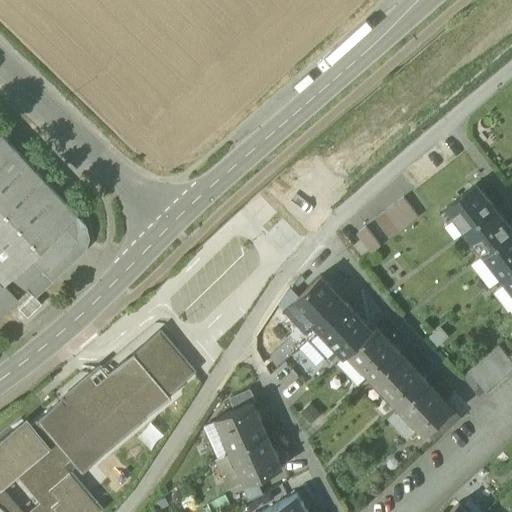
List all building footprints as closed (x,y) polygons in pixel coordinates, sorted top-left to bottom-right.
[(315,0),(333,17),(350,0),(315,0)] [(75,214),(0,134),(0,311),(15,297),(2,282),(75,214)] [(453,215),(465,231),(495,208),(476,184),(446,206),(453,215)] [(394,204),(408,223),(418,216),(403,197),(394,204)] [(385,211),(399,230),(408,223),(394,204),(385,211)] [(511,232),(511,230),(495,208),(465,231),(484,254),(511,232)] [(399,230),(385,211),(376,218),(390,237),(399,230)] [(85,225),(75,214),(2,282),(15,297),(25,287),(34,297),(84,249),(88,237),(85,225)] [(455,238),(465,231),(453,215),(443,222),(455,238)] [(356,234),(369,250),(371,253),(380,245),(366,227),(356,234)] [(511,270),(511,232),(484,254),(502,278),(511,270)] [(348,240),(361,257),(369,250),(356,234),(348,240)] [(491,287),(502,278),(484,254),(472,262),(491,287)] [(511,270),(502,278),(511,290),(511,270)] [(319,328),(320,327),(346,303),(320,275),(284,309),(305,331),(313,322),(319,328)] [(511,290),(502,278),(491,287),(509,310),(511,308),(511,290)] [(372,330),(346,303),(320,327),(336,345),(336,346),(336,347),(344,355),(349,351),(372,330)] [(372,330),(349,351),(366,369),(365,370),(368,374),(373,379),(374,378),(401,354),(375,326),(372,330)] [(319,328),(308,338),(325,357),(336,347),(336,346),(336,345),(320,327),(319,328)] [(440,327),(428,336),(436,347),(448,337),(440,327)] [(84,377),(28,424),(47,446),(15,473),(38,501),(24,511),(22,511),(0,485),(0,511),(56,511),(94,511),(99,508),(62,463),(68,457),(78,469),(169,393),(166,391),(186,373),(167,351),(172,347),(158,330),(133,352),(132,351),(108,371),(108,372),(92,387),(84,377)] [(498,346),(487,355),(505,376),(511,369),(511,362),(507,357),(498,346)] [(357,384),(368,374),(365,370),(366,369),(349,351),(344,355),(337,362),(357,384)] [(426,381),(401,354),(374,378),(391,397),(390,398),(399,406),(426,381)] [(487,355),(478,363),(496,384),(505,376),(487,355)] [(487,393),(496,384),(478,363),(468,372),(487,393)] [(462,377),(481,399),(487,393),(468,372),(462,377)] [(426,381),(399,406),(417,424),(416,425),(418,427),(424,434),(428,430),(452,409),(426,381)] [(230,396),(234,406),(252,398),(252,399),(255,398),(250,387),(230,396)] [(216,414),(218,418),(231,448),(267,432),(261,418),(262,417),(258,408),(257,409),(252,399),(252,398),(234,406),(216,414)] [(310,402),(301,411),(311,422),(320,413),(310,402)] [(406,438),(418,427),(416,425),(417,424),(399,406),(387,417),(406,438)] [(428,430),(436,439),(460,417),(452,409),(428,430)] [(225,451),(231,448),(218,418),(203,424),(218,457),(225,451)] [(25,420),(0,440),(0,485),(15,473),(47,446),(28,424),(25,420)] [(267,432),(231,448),(246,481),(255,477),(282,465),(277,455),(279,454),(274,444),(273,445),(267,432)] [(241,483),(246,481),(231,448),(225,451),(218,457),(215,459),(228,488),(241,483)] [(263,493),(255,477),(246,481),(241,483),(248,500),(263,493)] [(262,511),(261,511),(306,511),(307,510),(302,501),(301,501),(296,493),(262,511)] [(461,505),(468,511),(483,511),(469,497),(461,505)] [(450,511),(468,511),(461,505),(459,503),(450,511)]
